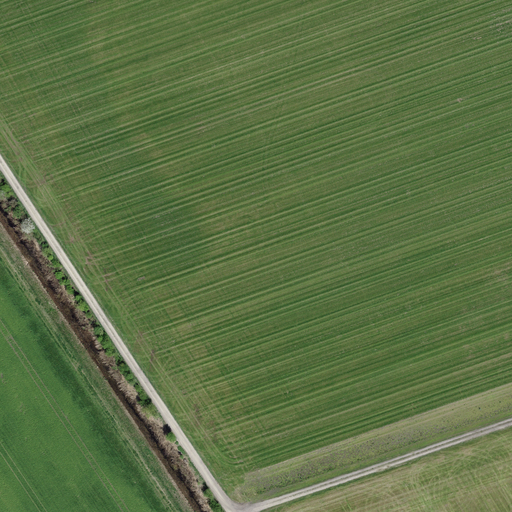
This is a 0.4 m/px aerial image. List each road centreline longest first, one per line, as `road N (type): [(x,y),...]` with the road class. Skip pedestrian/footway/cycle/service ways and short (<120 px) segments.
road 1 (track): [(229,511),(0,163)]
road 2 (track): [(245,511),(511,426)]
